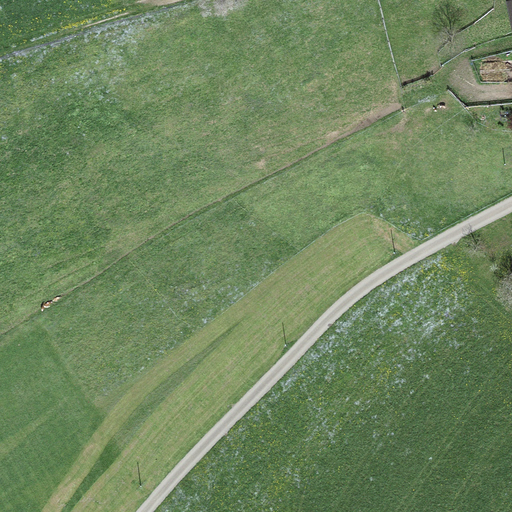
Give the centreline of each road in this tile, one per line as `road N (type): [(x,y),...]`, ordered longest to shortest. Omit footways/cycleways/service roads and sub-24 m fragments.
road 1 (track): [(511,205),(361,289),(144,511)]
road 2 (track): [(166,0),(0,47)]
